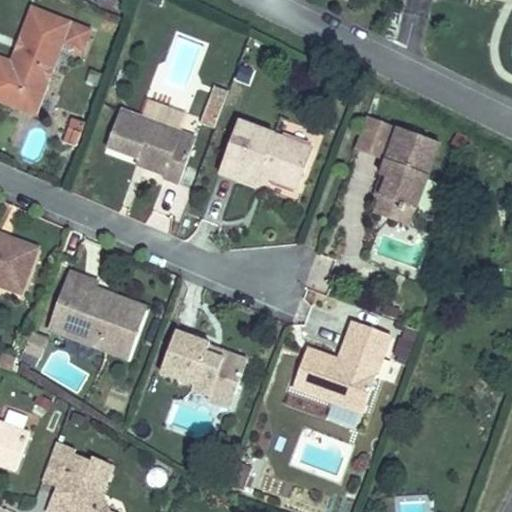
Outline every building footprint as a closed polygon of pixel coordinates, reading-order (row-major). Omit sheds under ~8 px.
[(60,29),(26,17),(7,67),(0,64),(0,113),(27,123),(60,29)] [(201,125),(215,130),(229,90),(214,85),(201,125)] [(175,133),(112,110),(99,148),(130,159),(126,170),(173,187),(188,145),(173,140),(175,133)] [(70,117),(64,142),(79,146),(86,121),(70,117)] [(305,150),(232,125),(216,173),(232,179),(234,172),(253,178),(255,174),(292,187),(305,150)] [(407,229),(436,149),(392,132),(376,178),(382,180),(370,215),(407,229)] [(30,251),(0,240),(0,290),(15,295),(30,251)] [(66,306),(54,335),(119,361),(138,316),(85,295),(88,288),(61,277),(52,301),(66,306)] [(66,306),(52,301),(41,330),(54,335),(66,306)] [(360,406),(384,341),(347,327),(333,364),(301,352),(286,392),(322,405),(326,394),(360,406)] [(24,334),(15,359),(27,364),(37,339),(24,334)] [(239,361),(169,336),(156,372),(181,381),(177,390),(201,398),(204,389),(226,397),(239,361)] [(226,397),(204,389),(200,403),(221,411),(226,397)] [(360,406),(326,394),(322,405),(356,418),(360,406)] [(22,435),(0,427),(0,466),(9,470),(22,435)] [(50,449),(35,488),(52,494),(69,501),(65,511),(101,511),(95,499),(106,470),(85,462),(84,466),(67,460),(68,456),(50,449)] [(65,511),(69,501),(52,494),(44,511),(65,511)]
